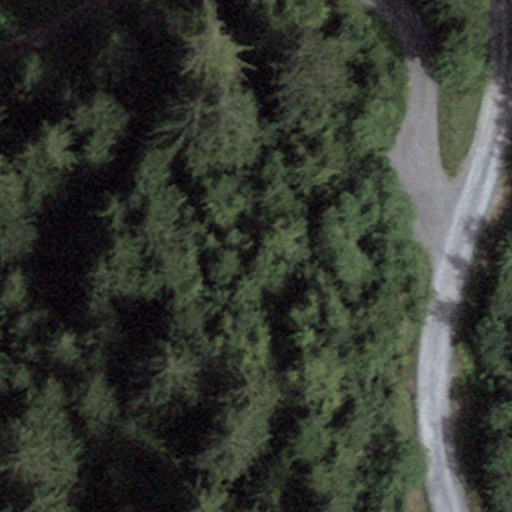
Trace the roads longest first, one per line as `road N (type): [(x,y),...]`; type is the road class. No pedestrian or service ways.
road 1 (track): [(508,0),(510,43),(491,148),(434,361),(435,430),(451,511)]
road 2 (track): [(381,0),(411,27),(445,321)]
